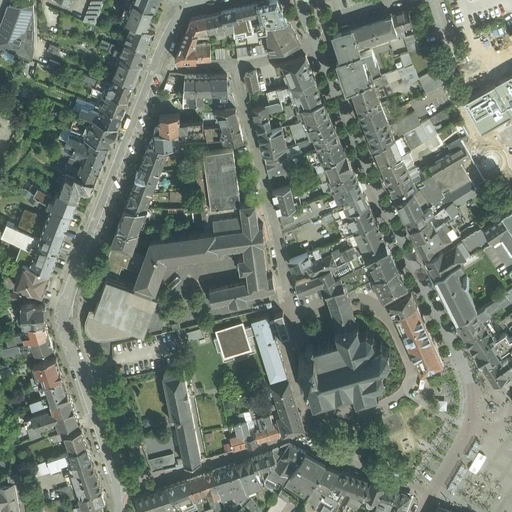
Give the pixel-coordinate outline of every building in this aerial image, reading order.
[(91,0),(83,21),(94,25),(103,0),(91,0)] [(155,8),(133,0),(124,0),(123,4),(125,5),(123,13),(121,16),(128,19),(128,18),(148,25),(152,15),(155,8)] [(133,0),(155,8),(158,0),(133,0)] [(278,0),(266,0),(257,2),(257,3),(259,13),(262,23),(257,24),(258,30),(258,32),(267,30),(267,29),(268,29),(266,23),(288,19),(278,0)] [(257,3),(236,7),(239,19),(233,20),(233,28),(234,29),(241,28),(247,27),(247,26),(252,25),(250,17),(257,16),(257,14),(259,13),(257,3)] [(6,36),(0,33),(0,46),(32,60),(34,47),(35,31),(34,4),(21,4),(22,29),(22,30),(22,37),(20,42),(6,36)] [(8,4),(2,21),(7,23),(13,4),(8,4)] [(236,7),(221,11),(225,30),(229,29),(233,28),(233,20),(239,19),(236,7)] [(408,9),(392,14),(397,31),(399,38),(405,36),(406,36),(403,29),(413,26),(408,9)] [(221,11),(206,14),(208,30),(216,28),(217,36),(225,34),(225,30),(221,11)] [(206,14),(192,18),(186,30),(193,32),(194,29),(201,31),(208,30),(206,14)] [(392,14),(333,32),(342,57),(356,53),(356,52),(360,51),(358,44),(397,31),(392,14)] [(148,25),(128,18),(128,19),(125,26),(130,28),(127,34),(122,32),(120,36),(125,38),(126,38),(148,47),(153,35),(153,36),(155,29),(155,28),(148,25)] [(288,19),(266,23),(268,29),(267,29),(267,30),(270,54),(301,44),(288,19)] [(7,23),(2,21),(0,25),(0,33),(6,36),(10,24),(7,23)] [(22,29),(10,24),(6,36),(20,42),(22,37),(22,30),(22,29)] [(252,25),(247,26),(247,27),(247,32),(258,30),(257,24),(252,25)] [(229,29),(225,30),(225,34),(226,36),(224,37),(224,48),(233,48),(232,45),(230,45),(229,29)] [(193,32),(186,30),(181,44),(188,44),(193,32)] [(247,32),(247,33),(247,40),(259,39),(258,32),(258,30),(247,32)] [(406,36),(405,36),(409,51),(419,48),(415,33),(406,36)] [(148,47),(126,38),(125,38),(122,47),(111,43),(103,40),(100,46),(113,51),(142,63),(148,47)] [(388,41),(372,47),(374,53),(390,48),(388,41)] [(211,42),(197,43),(197,60),(211,59),(211,42)] [(61,48),(50,43),(47,50),(58,54),(61,48)] [(188,44),(181,44),(175,58),(178,61),(197,60),(197,43),(188,44)] [(248,46),(235,47),(236,54),(237,54),(237,58),(249,57),(248,46)] [(360,51),(356,52),(356,53),(342,57),(337,59),(346,89),(351,87),(381,75),(374,53),(372,47),(360,51)] [(233,48),(224,48),(225,59),(235,58),(234,48),(233,48)] [(142,63),(113,51),(110,58),(112,63),(117,65),(114,74),(116,75),(134,83),(142,63)] [(413,62),(408,51),(400,54),(405,65),(413,62)] [(306,54),(283,62),(291,83),(292,84),(315,77),(306,54)] [(60,64),(50,59),(47,66),(58,70),(60,64)] [(413,62),(405,65),(405,66),(399,68),(402,76),(406,84),(419,77),(419,76),(413,62)] [(441,65),(419,76),(419,77),(426,92),(448,81),(441,65)] [(399,68),(386,73),(389,82),(402,76),(399,68)] [(256,70),(245,73),(248,88),(260,85),(256,70)] [(481,131),(511,113),(511,72),(482,90),(464,100),(481,131)] [(381,75),(351,87),(358,106),(380,97),(379,96),(386,93),(383,87),(377,89),(376,87),(389,82),(386,73),(382,75),(381,75)] [(227,74),(211,75),(212,93),(228,93),(228,92),(230,92),(230,84),(228,84),(227,74)] [(134,83),(116,75),(113,84),(110,84),(109,84),(107,90),(128,99),(134,83)] [(196,75),(185,75),(184,93),(184,94),(187,94),(194,94),(194,96),(196,96),(196,93),(196,75)] [(211,75),(196,75),(196,93),(202,93),(209,93),(209,96),(208,96),(209,107),(206,107),(206,111),(213,111),(212,93),(211,75)] [(315,77),(292,84),(291,83),(289,84),(291,91),(318,84),(315,77)] [(289,84),(269,90),(271,98),(264,100),(265,105),(266,104),(266,103),(281,99),(285,97),(284,94),(291,92),(291,91),(289,84)] [(291,91),(291,92),(294,101),(322,93),(318,84),(291,91)] [(260,85),(248,88),(250,95),(262,92),(260,85)] [(107,90),(96,86),(93,93),(99,95),(96,104),(104,107),(104,106),(122,113),(128,99),(107,90)] [(322,93),(294,101),(296,108),(313,103),(325,100),(322,93)] [(194,96),(187,96),(187,94),(184,94),(184,105),(196,104),(196,96),(194,96)] [(380,97),(358,106),(366,128),(388,118),(388,117),(391,115),(388,108),(392,106),(390,99),(382,102),(380,97)] [(265,105),(252,108),(255,121),(256,121),(256,120),(269,116),(269,117),(270,117),(268,110),(283,106),(283,107),(285,106),(285,105),(283,106),(281,99),(266,103),(266,104),(265,105)] [(313,103),(296,108),(293,109),(292,103),(285,105),(285,106),(288,116),(298,113),(299,117),(306,115),(307,119),(318,116),(330,112),(325,100),(313,103)] [(122,113),(104,106),(104,107),(102,111),(91,107),(88,108),(82,105),(80,111),(92,115),(117,125),(122,113)] [(226,109),(215,110),(219,126),(223,126),(240,124),(236,109),(226,109)] [(443,109),(429,117),(432,123),(446,116),(443,109)] [(414,110),(390,123),(395,136),(405,131),(421,122),(414,110)] [(318,116),(307,119),(303,120),(311,138),(311,139),(337,130),(330,112),(318,116)] [(180,113),(160,114),(160,124),(158,124),(155,126),(154,131),(178,129),(204,127),(203,120),(180,122),(180,113)] [(117,125),(92,115),(89,123),(84,121),(83,121),(81,126),(81,127),(84,129),(85,128),(86,130),(84,134),(91,137),(92,136),(110,143),(117,125)] [(269,116),(256,120),(256,121),(258,131),(271,128),(269,117),(269,116)] [(429,117),(421,122),(429,137),(437,132),(432,123),(429,117)] [(366,128),(367,130),(374,147),(395,136),(390,123),(389,120),(388,118),(366,128)] [(421,122),(405,131),(395,136),(398,142),(406,138),(417,131),(422,141),(429,137),(421,122)] [(240,124),(223,126),(225,133),(222,133),(224,141),(244,140),(240,124)] [(271,128),(258,131),(264,155),(282,149),(287,147),(282,126),(274,127),(271,128)] [(154,131),(153,131),(154,137),(153,137),(152,138),(152,140),(150,140),(150,141),(149,142),(149,144),(149,145),(148,146),(166,145),(179,144),(179,137),(181,137),(180,134),(179,135),(178,129),(154,131)] [(337,130),(311,139),(311,138),(299,142),(302,152),(306,151),(306,150),(341,137),(337,130)] [(395,136),(374,147),(380,163),(409,149),(411,148),(422,141),(417,131),(406,138),(398,142),(395,136)] [(110,143),(92,136),(91,137),(89,143),(86,142),(87,140),(69,133),(67,140),(105,155),(110,143)] [(291,156),(280,159),(266,163),(268,171),(279,167),(281,168),(283,172),(285,171),(285,173),(290,172),(292,172),(292,171),(300,168),(299,167),(300,165),(304,164),(305,167),(305,166),(305,167),(316,163),(315,162),(346,151),(341,137),(306,150),(306,151),(306,152),(301,154),(300,153),(300,152),(291,156)] [(408,167),(387,178),(392,191),(413,179),(421,175),(422,177),(432,171),(435,176),(461,161),(465,159),(470,156),(461,138),(451,143),(455,150),(419,171),(417,166),(409,170),(408,167)] [(105,155),(67,140),(64,147),(82,154),(83,152),(85,153),(82,160),(100,167),(105,155)] [(299,142),(290,145),(287,147),(282,149),(264,155),(266,163),(280,159),(291,156),(300,152),(300,153),(302,152),(299,142)] [(166,145),(148,146),(147,150),(146,149),(144,157),(141,164),(160,171),(168,151),(164,149),(166,145)] [(234,147),(204,151),(205,159),(195,160),(204,231),(215,229),(213,217),(243,213),(241,202),(234,147)] [(409,149),(380,163),(387,178),(408,167),(407,165),(414,161),(409,149)] [(346,151),(315,162),(316,163),(323,182),(328,179),(354,168),(346,151)] [(82,160),(70,155),(68,161),(80,166),(77,172),(95,180),(100,167),(82,160)] [(435,176),(433,178),(444,195),(461,184),(466,192),(475,186),(461,161),(435,176)] [(160,171),(141,164),(139,171),(138,171),(137,171),(136,171),(136,172),(135,173),(135,174),(136,175),(136,176),(137,176),(134,183),(153,191),(160,171)] [(354,168),(328,179),(333,190),(358,179),(359,179),(354,168)] [(95,180),(77,172),(76,171),(74,177),(66,173),(65,175),(63,174),(61,177),(64,178),(59,190),(78,197),(80,191),(83,192),(85,188),(88,190),(90,189),(91,189),(92,188),(95,180)] [(422,177),(425,182),(433,178),(435,176),(432,171),(422,177)] [(461,184),(444,195),(433,178),(425,182),(421,185),(432,204),(436,201),(435,201),(441,197),(442,199),(443,200),(446,204),(452,200),(454,199),(466,192),(461,184)] [(358,179),(333,190),(326,193),(331,204),(352,195),(363,190),(358,179)] [(413,179),(392,191),(397,200),(414,189),(417,187),(413,179)] [(466,192),(454,199),(458,205),(488,186),(484,180),(475,186),(476,186),(475,186),(466,192)] [(153,191),(134,183),(131,190),(128,200),(125,207),(146,207),(153,191)] [(290,184),(272,190),(278,212),(289,207),(296,204),(293,194),(290,184)] [(414,189),(397,200),(406,219),(415,213),(416,213),(430,205),(432,204),(421,185),(417,187),(414,189)] [(78,197),(59,190),(57,189),(54,198),(51,197),(52,195),(52,194),(51,194),(38,186),(34,192),(47,200),(52,203),(73,211),(78,197)] [(363,190),(352,195),(353,197),(354,200),(347,204),(351,211),(369,203),(366,195),(365,195),(364,192),(363,190)] [(34,192),(30,199),(43,207),(47,200),(34,192)] [(299,192),(293,194),(296,204),(301,202),(299,192)] [(441,197),(435,201),(436,201),(440,208),(445,205),(446,204),(443,200),(442,199),(441,197)] [(243,213),(213,217),(215,229),(218,249),(224,248),(226,246),(232,246),(232,245),(235,245),(236,245),(241,244),(243,245),(244,255),(239,256),(241,269),(246,268),(247,278),(246,279),(241,280),(246,299),(247,299),(246,295),(276,288),(273,274),(270,274),(266,241),(264,223),(259,224),(256,200),(241,202),(243,213)] [(446,204),(445,205),(452,214),(458,209),(452,200),(446,204)] [(73,211),(52,203),(47,216),(26,208),(19,227),(7,222),(2,233),(21,242),(16,256),(21,258),(21,259),(51,269),(67,227),(69,221),(73,211)] [(348,213),(347,213),(355,230),(377,220),(369,203),(351,211),(348,213)] [(511,204),(501,211),(503,214),(483,227),(492,241),(499,237),(510,253),(511,251),(511,204)] [(348,213),(344,205),(333,210),(334,212),(336,217),(344,235),(346,235),(355,230),(347,213),(348,213)] [(416,213),(415,213),(406,219),(410,228),(430,215),(434,212),(430,205),(416,213)] [(452,214),(445,205),(440,208),(434,212),(430,215),(436,226),(445,220),(452,214)] [(146,207),(125,207),(121,219),(121,218),(117,228),(128,230),(138,228),(143,215),(144,216),(148,207),(146,207)] [(294,220),(289,207),(278,212),(282,225),(294,220)] [(334,212),(323,216),(326,221),(336,217),(334,212)] [(430,215),(410,228),(416,240),(436,226),(430,215)] [(377,220),(355,230),(364,250),(385,240),(386,240),(377,220)] [(436,226),(416,240),(423,255),(435,248),(452,237),(447,229),(449,227),(445,220),(436,226)] [(482,225),(443,250),(427,261),(435,277),(461,259),(461,260),(480,248),(479,248),(492,241),(483,227),(482,225)] [(138,228),(128,230),(117,228),(112,241),(111,243),(113,243),(132,249),(133,248),(132,248),(139,229),(138,229),(138,228)] [(204,231),(151,238),(145,254),(140,270),(137,276),(136,281),(152,287),(155,288),(167,257),(218,250),(218,249),(215,229),(204,231)] [(364,250),(355,230),(346,235),(350,243),(332,252),(337,265),(347,259),(349,258),(360,253),(364,250)] [(364,250),(360,253),(349,258),(354,268),(362,264),(390,250),(385,240),(364,250)] [(132,249),(113,243),(102,273),(107,275),(107,274),(117,278),(122,263),(140,270),(145,254),(132,250),(132,249)] [(327,244),(319,247),(323,256),(331,253),(327,244)] [(319,247),(313,250),(317,258),(323,256),(319,247)] [(390,250),(362,264),(370,280),(373,279),(373,278),(398,266),(390,250)] [(308,252),(289,259),(292,270),(307,264),(312,262),(311,261),(308,252)] [(317,258),(311,261),(312,262),(307,264),(311,276),(314,275),(330,268),(337,265),(332,252),(331,253),(323,256),(317,258)] [(51,269),(21,259),(18,268),(20,269),(15,284),(33,290),(33,289),(42,293),(45,285),(46,285),(47,285),(48,284),(50,279),(49,278),(48,277),(51,269)] [(461,259),(435,277),(457,320),(474,309),(474,308),(455,270),(464,264),(461,260),(461,259)] [(370,280),(362,264),(354,268),(345,273),(347,278),(352,288),(370,280)] [(398,266),(373,278),(373,279),(383,299),(408,285),(398,266)] [(330,268),(314,275),(311,276),(295,281),(299,294),(323,284),(335,279),(335,278),(330,268)] [(347,278),(345,273),(335,278),(335,279),(323,284),(324,289),(347,278)] [(117,278),(107,274),(107,275),(94,310),(131,323),(132,323),(143,327),(149,311),(145,309),(152,287),(136,281),(135,284),(117,278)] [(352,288),(347,278),(324,289),(328,299),(329,301),(348,295),(348,293),(347,290),(352,288)] [(390,303),(395,313),(417,304),(411,290),(404,294),(390,303)] [(20,293),(9,291),(8,297),(18,299),(20,293)] [(505,291),(476,309),(482,317),(489,312),(509,298),(505,291)] [(337,398),(337,395),(344,393),(345,396),(347,395),(346,392),(354,390),(356,397),(355,399),(357,400),(358,398),(365,396),(377,393),(378,393),(379,392),(378,391),(375,384),(380,382),(383,384),(384,383),(382,381),(384,376),(387,376),(387,374),(384,374),(383,369),(385,368),(384,366),(382,367),(381,364),(386,363),(387,365),(389,364),(387,361),(390,356),(393,357),(393,354),(390,354),(389,349),(391,347),(390,345),(387,347),(382,344),(383,341),(380,341),(380,344),(375,346),(374,342),(377,342),(377,340),(374,340),(373,335),(375,333),(374,331),(372,333),(368,330),(368,327),(366,327),(366,329),(360,331),(358,324),(360,321),(358,320),(357,321),(356,321),(348,295),(329,301),(337,327),(335,327),(334,329),(337,330),(339,337),(331,339),(330,336),(328,337),(329,340),(322,342),(321,339),(318,340),(319,343),(314,344),(313,342),(306,344),(307,349),(299,352),(303,368),(304,368),(314,402),(315,401),(316,404),(318,404),(317,401),(325,398),(325,402),(327,401),(327,398),(328,398),(334,397),(334,396),(335,399),(337,398)] [(35,302),(21,304),(23,325),(26,324),(46,321),(45,312),(46,312),(47,308),(45,304),(44,304),(35,304),(35,302)] [(444,362),(417,304),(395,313),(421,371),(444,362)] [(474,309),(457,320),(465,335),(485,322),(489,319),(490,319),(490,317),(490,315),(491,315),(489,312),(482,317),(476,309),(475,307),(474,308),(474,309)] [(131,323),(94,310),(91,309),(88,317),(86,322),(87,325),(88,329),(90,332),(92,335),(96,336),(99,337),(104,337),(119,335),(128,333),(132,323),(131,323)] [(254,325),(256,333),(256,334),(271,380),(286,375),(287,374),(273,328),(272,328),(279,326),(279,327),(282,336),(290,334),(283,311),(274,314),(276,317),(276,318),(270,320),(270,319),(268,313),(252,319),(253,324),(254,324),(254,325)] [(485,322),(465,335),(470,343),(494,326),(489,319),(485,322)] [(46,321),(26,324),(28,330),(24,331),(7,335),(9,343),(49,332),(46,321)] [(247,336),(256,333),(254,325),(244,328),(244,327),(242,322),(217,330),(219,336),(214,338),(218,351),(223,350),(225,356),(250,348),(247,337),(247,336)] [(494,326),(470,343),(475,351),(500,334),(494,326)] [(187,337),(201,336),(200,328),(187,329),(187,337)] [(500,334),(475,351),(483,364),(490,359),(497,354),(504,349),(511,343),(511,335),(510,337),(505,330),(504,331),(500,334)] [(9,343),(3,344),(5,352),(27,346),(30,353),(36,352),(36,351),(54,346),(49,332),(9,343)] [(490,359),(502,377),(511,370),(511,361),(508,355),(501,360),(497,354),(490,359)] [(57,355),(34,362),(38,373),(31,375),(34,384),(41,382),(64,374),(60,365),(57,355)] [(502,377),(490,359),(483,364),(494,383),(502,377)] [(15,365),(1,369),(4,376),(17,371),(15,365)] [(184,369),(164,373),(167,391),(164,391),(165,398),(169,397),(172,414),(192,410),(184,369)] [(64,374),(41,382),(42,387),(47,385),(50,396),(46,395),(30,401),(32,408),(51,401),(70,394),(64,374)] [(304,427),(289,379),(272,384),(282,414),(277,416),(278,420),(282,434),(304,427)] [(70,394),(51,401),(54,409),(52,410),(49,408),(32,414),(34,421),(75,407),(73,403),(70,396),(71,395),(70,395),(70,394)] [(438,400),(437,409),(447,409),(447,400),(438,400)] [(263,414),(261,406),(250,409),(252,418),(259,441),(259,442),(270,438),(263,414)] [(34,421),(29,423),(31,427),(36,426),(37,428),(39,427),(53,422),(54,420),(54,419),(57,418),(59,427),(79,419),(79,418),(78,419),(76,411),(75,407),(34,421)] [(192,410),(172,414),(170,415),(170,419),(174,421),(177,419),(185,463),(201,459),(192,410)] [(278,420),(273,422),(270,413),(270,412),(263,414),(270,438),(282,434),(278,420)] [(32,414),(24,416),(27,424),(29,423),(34,421),(32,414)] [(252,418),(242,421),(247,445),(259,441),(252,418)] [(242,421),(241,421),(235,423),(237,433),(233,435),(232,431),(229,431),(233,450),(247,445),(242,421)] [(80,423),(64,430),(66,434),(82,429),(80,423)] [(37,428),(36,426),(31,427),(28,428),(32,439),(41,435),(39,427),(37,428)] [(66,434),(65,434),(66,437),(70,451),(87,445),(82,429),(66,434)] [(64,430),(51,435),(54,442),(66,437),(65,434),(66,434),(64,430)] [(290,443),(272,450),(273,451),(277,461),(270,471),(267,476),(283,486),(284,485),(290,476),(287,475),(292,468),(294,469),(305,452),(290,443)] [(70,451),(48,458),(50,465),(69,459),(69,458),(71,457),(70,456),(71,455),(74,463),(91,457),(87,445),(70,451)] [(273,451),(251,459),(257,471),(268,467),(274,464),(277,461),(273,451)] [(294,469),(291,475),(313,489),(314,489),(317,485),(328,465),(325,464),(305,452),(294,469)] [(173,453),(148,459),(152,471),(176,465),(173,453)] [(91,457),(74,463),(75,470),(72,471),(78,489),(82,488),(84,495),(102,489),(91,457)] [(6,458),(0,458),(0,470),(8,469),(6,458)] [(48,458),(38,462),(41,469),(50,465),(48,458)] [(257,471),(251,459),(235,464),(242,483),(245,490),(264,483),(261,479),(257,471)] [(274,464),(268,467),(270,471),(277,461),(274,464)] [(235,464),(213,471),(222,497),(222,498),(239,492),(245,490),(242,483),(235,464)] [(339,469),(328,465),(317,485),(327,490),(339,469)] [(327,490),(324,496),(336,502),(344,487),(351,473),(339,469),(327,490)] [(213,471),(204,474),(209,489),(207,490),(213,507),(214,511),(222,511),(218,499),(222,497),(213,471)] [(370,480),(351,473),(344,487),(353,492),(342,511),(352,511),(355,506),(357,507),(362,497),(361,497),(370,480)] [(18,474),(8,476),(10,484),(14,483),(15,487),(22,485),(18,474)] [(204,474),(187,480),(193,495),(195,500),(200,498),(199,493),(207,490),(209,489),(204,474)] [(313,489),(291,475),(290,476),(284,485),(306,499),(313,489)] [(187,480),(167,486),(174,503),(193,495),(187,480)] [(382,484),(370,480),(361,497),(362,497),(370,500),(372,500),(373,499),(373,498),(374,497),(376,498),(382,484)] [(10,484),(0,486),(0,507),(1,508),(2,511),(20,511),(15,487),(14,483),(10,484)] [(403,511),(410,495),(382,484),(376,498),(379,499),(377,505),(391,511),(403,511)] [(317,485),(314,489),(313,489),(306,499),(317,506),(320,499),(322,495),(324,496),(327,490),(317,485)] [(167,486),(135,497),(140,511),(148,511),(158,509),(174,504),(174,503),(167,486)] [(102,489),(84,495),(79,496),(81,502),(75,505),(77,511),(81,511),(104,511),(101,501),(106,500),(102,489)] [(245,490),(239,492),(244,500),(234,507),(239,511),(251,497),(245,490)] [(324,496),(322,495),(320,499),(326,502),(333,507),(336,502),(324,496)] [(205,510),(200,498),(195,500),(196,505),(199,511),(200,511),(205,510)] [(330,511),(333,507),(326,502),(320,511),(330,511)]
